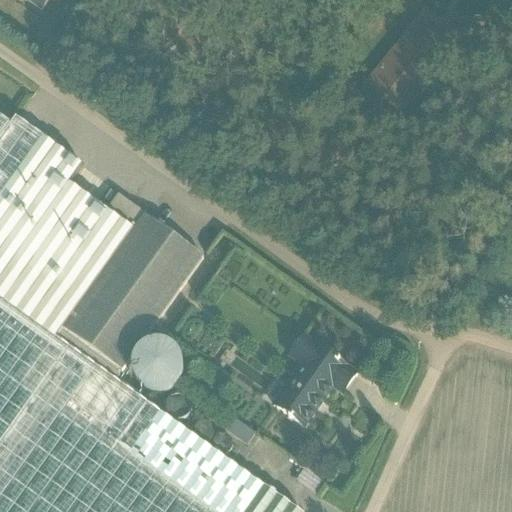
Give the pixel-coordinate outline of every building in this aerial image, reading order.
[(464,61),(416,20),(365,79),(414,120),(464,61)] [(140,216),(0,116),(0,511),(303,511),(305,511),(56,334),(140,216)] [(206,262),(145,218),(64,330),(124,373),(206,262)] [(358,371),(303,330),(283,356),(294,364),(267,401),(303,428),(331,390),(339,396),(358,371)] [(253,452),(262,440),(242,425),(233,436),(253,452)]
